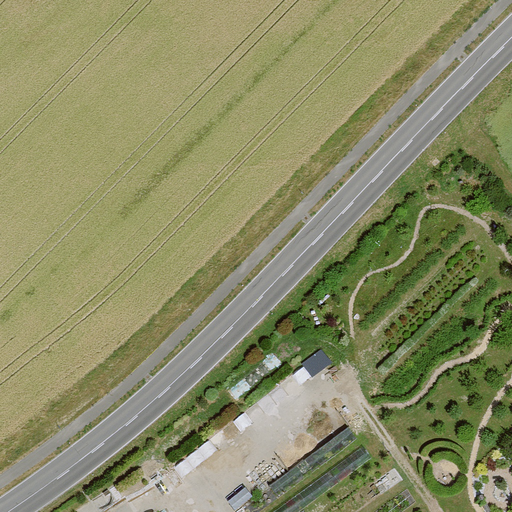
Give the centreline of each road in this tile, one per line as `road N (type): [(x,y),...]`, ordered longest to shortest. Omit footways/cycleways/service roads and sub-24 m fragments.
road 1 (primary): [(511,39),(158,398),(8,511)]
road 2 (track): [(436,511),(330,353)]
